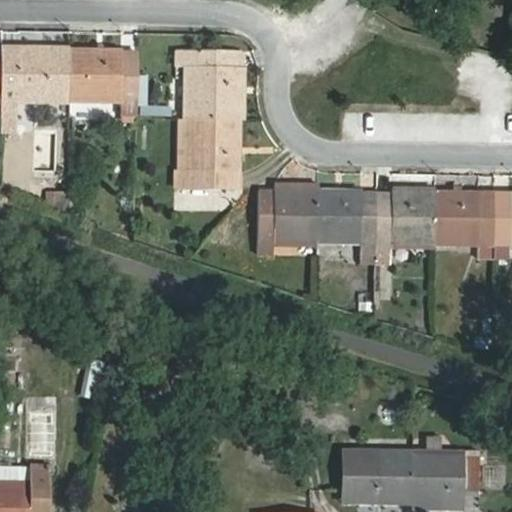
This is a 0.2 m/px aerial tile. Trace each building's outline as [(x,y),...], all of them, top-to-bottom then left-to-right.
[(18,61),(18,49),(2,48),(2,61),(18,61)] [(16,119),(16,114),(17,101),(70,102),(70,49),(18,49),(18,61),(2,61),(2,114),(2,119),(16,119)] [(123,102),(122,114),(137,114),(138,63),(123,62),(123,49),(70,49),(70,102),(123,102)] [(138,63),(138,50),(123,49),(123,62),(138,63)] [(240,120),(241,68),(228,68),(228,52),(177,51),(177,67),(189,67),(188,119),(190,120),(240,120)] [(241,68),(242,52),(228,52),(228,68),(241,68)] [(16,119),(2,119),(1,133),(16,134),(16,119)] [(188,119),(181,119),(179,171),(189,172),(190,120),(188,119)] [(189,172),(179,171),(176,171),(176,188),(226,188),(226,173),(239,173),(240,120),(190,120),(189,172)] [(226,173),(226,188),(239,189),(239,173),(226,173)] [(318,191),(275,190),(274,203),(259,203),(258,255),(274,255),(274,243),(317,244),(318,191)] [(274,203),(275,190),(259,190),(259,203),(274,203)] [(318,191),(317,244),(361,244),(361,256),(376,256),(377,205),(361,205),(361,191),(318,191)] [(397,264),(397,245),(435,245),(436,192),(392,192),(392,205),(377,205),(376,256),(376,263),(397,264)] [(392,205),(392,192),(377,192),(377,205),(392,205)] [(479,193),(436,192),(435,245),(478,246),(478,258),(494,258),(494,207),(479,206),(479,193)] [(494,258),(509,259),(509,246),(511,246),(511,193),(510,194),(510,207),(494,207),(494,258)] [(357,504),(412,505),(413,451),(342,450),(342,491),(357,491),(357,504)] [(481,452),(413,451),(412,505),(464,506),(464,491),(481,491),(481,452)] [(34,483),(0,481),(0,511),(48,511),(50,466),(34,466),(34,483)]
